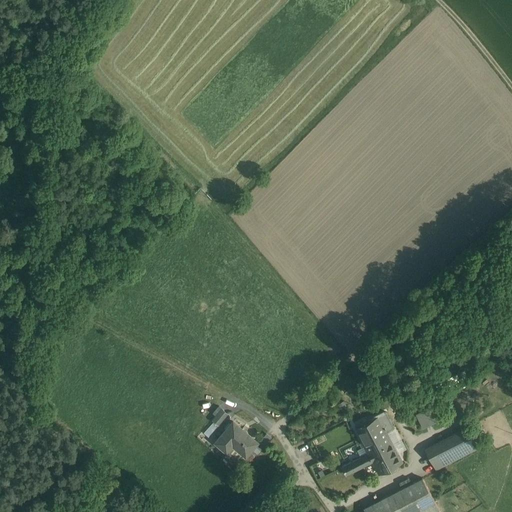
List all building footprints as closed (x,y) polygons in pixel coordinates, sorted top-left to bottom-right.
[(217,424),(228,413),(221,407),(211,418),(217,424)] [(415,413),(420,427),(436,421),(431,407),(415,413)] [(386,431),(378,416),(355,428),(363,443),(386,431)] [(245,461),(259,445),(234,422),(213,445),(226,456),(232,449),(245,461)] [(466,429),(423,450),(435,474),(478,452),(466,429)] [(394,446),(386,431),(363,443),(371,459),(394,446)] [(402,462),(394,446),(371,459),(379,474),(402,462)] [(437,511),(421,480),(363,510),(364,511),(437,511)]
